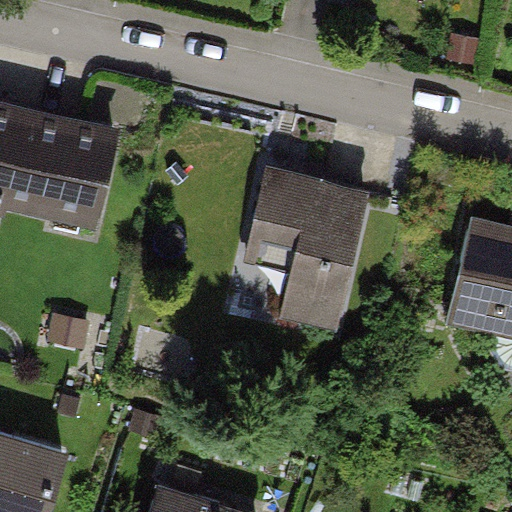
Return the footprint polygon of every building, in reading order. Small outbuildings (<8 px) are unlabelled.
[(123,128),(0,100),(0,209),(100,232),(123,128)] [(372,187),(266,163),(244,260),(293,271),(283,314),(340,328),(372,187)] [(511,222),(474,213),(449,320),(511,334),(511,222)] [(41,511),(60,445),(0,428),(0,511),(41,511)] [(253,511),(255,506),(156,476),(144,511),(253,511)]
